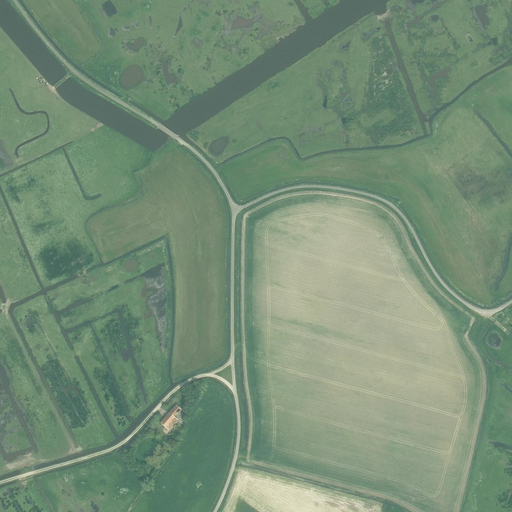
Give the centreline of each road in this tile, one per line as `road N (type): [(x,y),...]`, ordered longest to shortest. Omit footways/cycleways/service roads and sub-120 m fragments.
road 1 (unclassified): [(233,210),(290,187),(365,193),(394,206),(434,272),(463,302),(486,312),(511,302)]
road 2 (unclassified): [(233,210),(197,153),(75,72),(14,0)]
road 3 (unclassified): [(0,482),(116,447),(175,390),(205,375)]
road 4 (unclassified): [(231,360),(233,210)]
road 5 (unclassified): [(214,511),(238,440),(235,392)]
